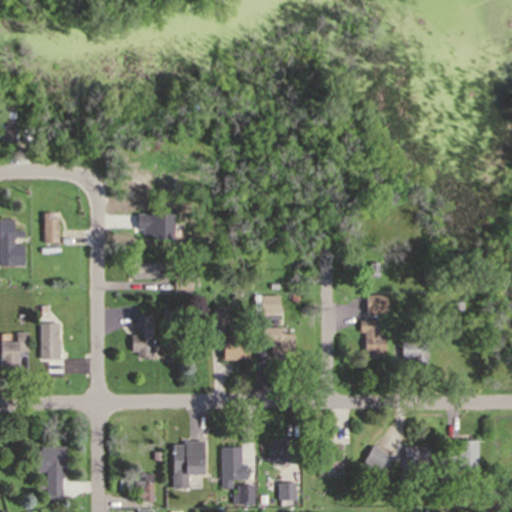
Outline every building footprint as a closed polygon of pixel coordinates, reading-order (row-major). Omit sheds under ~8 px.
[(11,138),(0,137),(0,111),(12,112),(11,138)] [(127,201),(126,172),(149,171),(150,200),(127,201)] [(171,198),(171,188),(179,188),(179,198),(171,198)] [(55,244),(38,243),(40,213),(48,213),(47,217),(56,217),(55,244)] [(0,219),(11,219),(11,244),(21,244),(21,264),(0,264),(0,219)] [(127,275),(127,262),(160,261),(160,274),(127,275)] [(376,275),(361,275),(361,266),(366,267),(366,261),(377,261),(376,275)] [(171,291),(170,275),(182,275),(182,270),(188,270),(188,291),(171,291)] [(365,295),(384,295),(384,311),(365,310),(365,295)] [(258,296),(275,296),(275,312),(258,311),(258,296)] [(451,309),(450,298),(461,298),(462,309),(451,309)] [(210,307),(226,307),(226,323),(210,323),(210,307)] [(135,357),(133,314),(148,313),(149,345),(152,345),(153,351),(149,351),(149,356),(135,357)] [(368,356),(368,352),(363,352),(363,331),(358,331),(358,317),(377,317),(377,337),(382,337),(382,356),(368,356)] [(36,357),(36,323),(54,323),(54,357),(36,357)] [(268,355),(268,342),(261,342),(261,324),(279,323),(280,332),(292,332),(292,351),(284,351),(284,354),(268,355)] [(13,366),(0,365),(0,341),(11,342),(11,333),(25,333),(24,351),(14,351),(13,366)] [(218,360),(217,338),(243,337),(244,360),(218,360)] [(428,339),(428,361),(410,361),(410,355),(400,355),(400,339),(428,339)] [(290,440),(289,461),(265,460),(266,450),(273,451),(274,440),(277,440),(278,437),(284,437),(284,440),(290,440)] [(477,469),(447,469),(447,452),(456,452),(456,438),(476,438),(477,469)] [(172,475),(172,447),(185,447),(185,444),(202,444),(202,475),(172,475)] [(218,444),(239,444),(239,462),(244,462),(244,477),(228,477),(228,486),(218,486),(218,444)] [(316,471),(315,444),(338,444),(339,471),(316,471)] [(402,460),(402,446),(428,445),(428,459),(402,460)] [(42,491),(42,471),(36,472),(36,451),(43,451),(43,447),(55,447),(55,450),(61,450),(61,464),(55,464),(55,476),(58,476),(59,491),(42,491)] [(377,475),(360,465),(370,447),(387,457),(377,475)] [(139,499),(139,495),(135,495),(135,480),(140,480),(140,469),(149,469),(150,499),(139,499)] [(403,481),(400,474),(406,472),(409,478),(403,481)] [(276,499),(274,483),(291,481),(293,497),(276,499)] [(251,502),(229,502),(229,492),(234,492),(234,483),(251,483),(251,502)]
